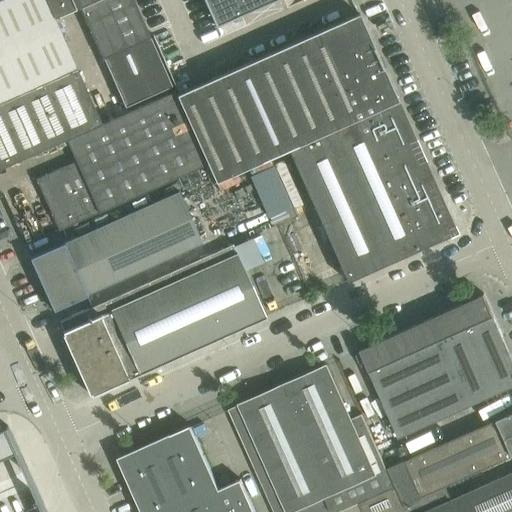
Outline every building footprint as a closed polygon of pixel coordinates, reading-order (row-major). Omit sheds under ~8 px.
[(0,0),(0,103),(76,69),(54,18),(45,0),(0,0)] [(150,37),(133,0),(45,0),(54,18),(80,7),(103,59),(150,37)] [(275,0),(203,0),(216,27),(275,0)] [(456,232),(358,13),(176,95),(207,164),(214,182),(287,149),(347,281),(456,232)] [(207,164),(176,95),(173,90),(167,77),(163,79),(158,65),(146,70),(152,85),(136,92),(142,104),(100,123),(65,139),(74,160),(35,178),(58,230),(207,164)] [(76,69),(0,103),(0,168),(65,139),(100,123),(76,69)] [(277,164),(252,172),(270,223),(295,215),(277,164)] [(179,192),(30,258),(53,310),(201,243),(179,192)] [(233,244),(60,322),(63,331),(62,331),(91,395),(265,317),(233,244)] [(511,386),(511,356),(484,294),(360,350),(399,438),(511,386)] [(327,364),(309,372),(239,404),(239,405),(229,409),(274,511),(338,511),(359,503),(395,487),(386,469),(362,414),(351,418),(327,364)] [(511,412),(406,460),(386,469),(395,487),(403,505),(422,497),(445,487),(511,456),(511,412)] [(220,489),(192,427),(191,425),(171,434),(119,458),(142,511),(255,511),(241,479),(220,489)] [(0,429),(0,458),(13,453),(14,452),(15,452),(12,446),(4,427),(0,429)] [(511,511),(511,473),(451,501),(456,511),(511,511)] [(445,487),(422,497),(403,505),(395,487),(359,503),(362,511),(456,511),(451,501),(445,487)]
